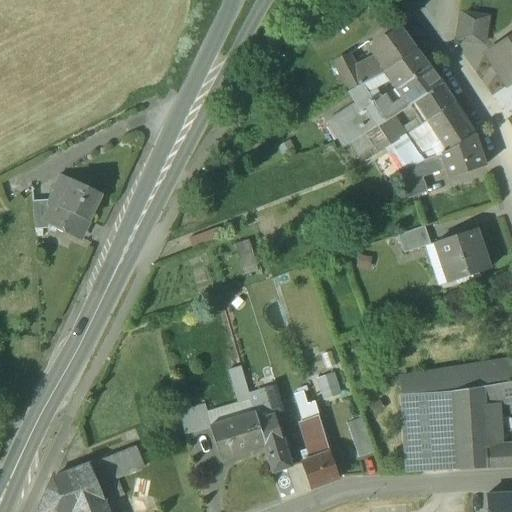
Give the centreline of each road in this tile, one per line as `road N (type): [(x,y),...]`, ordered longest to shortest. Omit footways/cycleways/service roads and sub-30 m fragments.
road 1 (primary): [(0,505),(252,0)]
road 2 (residential): [(511,485),(337,498),(301,511)]
road 3 (residential): [(511,186),(502,152),(435,45),(427,0)]
